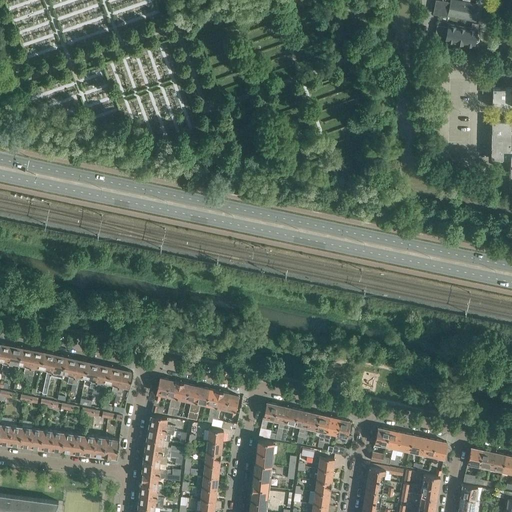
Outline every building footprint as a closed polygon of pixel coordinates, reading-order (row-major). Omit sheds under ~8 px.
[(435,0),(435,5),(433,12),(441,14),(446,15),(449,1),(446,0),(435,0)] [(454,0),(450,0),(448,15),(475,20),(478,5),(475,4),(454,0)] [(473,46),(474,41),(476,42),(478,40),(479,36),(478,34),(476,33),(477,29),(448,23),(446,34),(435,32),(434,38),(473,46)] [(511,107),(511,102),(511,101),(511,87),(492,87),(492,107),(511,107)] [(511,139),(511,119),(491,119),(491,139),(511,139)] [(510,158),(510,153),(511,153),(511,139),(491,139),(491,158),(510,158)] [(0,342),(0,359),(3,360),(1,369),(2,369),(0,379),(0,378),(0,386),(3,387),(6,370),(11,345),(0,342)] [(19,363),(22,347),(11,345),(6,370),(11,371),(13,361),(19,363)] [(28,374),(33,349),(22,347),(19,363),(25,364),(23,378),(27,379),(28,374)] [(41,367),(44,351),(33,349),(28,374),(33,375),(35,366),(41,367)] [(50,378),(55,354),(44,351),(41,367),(47,368),(45,377),(50,378)] [(55,354),(51,375),(62,378),(63,372),(66,356),(55,354)] [(72,383),(77,358),(66,356),(63,372),(69,373),(67,382),(72,383)] [(85,376),(88,361),(77,358),(72,383),(71,390),(75,391),(79,375),(85,376)] [(88,361),(85,376),(91,378),(89,387),(94,388),(100,363),(88,361)] [(107,381),(111,366),(100,363),(94,388),(93,395),(97,396),(101,380),(107,381)] [(116,393),(122,368),(111,366),(107,381),(113,383),(111,392),(116,393)] [(116,393),(114,403),(117,403),(121,394),(123,385),(129,386),(133,372),(132,371),(122,368),(116,393)] [(166,394),(170,379),(160,377),(159,377),(152,410),(162,412),(164,406),(158,405),(160,399),(159,399),(161,393),(166,394)] [(172,414),(179,381),(170,379),(166,394),(171,395),(167,413),(172,414)] [(186,399),(189,384),(179,381),(172,414),(177,415),(181,397),(186,399)] [(192,418),(199,386),(189,384),(186,399),(191,400),(187,417),(192,418)] [(197,419),(200,402),(206,403),(209,388),(199,386),(192,418),(197,419)] [(209,388),(206,403),(211,404),(207,421),(212,422),(219,390),(209,388)] [(18,393),(0,389),(0,390),(0,394),(17,398),(18,393)] [(220,406),(225,408),(229,393),(219,390),(212,422),(211,424),(221,426),(223,420),(217,419),(220,406)] [(234,416),(235,412),(239,395),(238,395),(229,393),(225,408),(231,409),(229,415),(234,416)] [(38,397),(21,394),(20,399),(37,402),(38,397)] [(58,402),(41,398),(40,403),(57,406),(58,402)] [(266,402),(261,422),(266,423),(268,417),(273,419),(277,404),(267,401),(266,402)] [(79,406),(62,402),(61,407),(78,411),(79,406)] [(271,432),(269,437),(275,438),(280,439),(287,406),(277,404),(274,419),(279,420),(276,433),(271,432)] [(289,422),(294,423),(298,408),(287,406),(280,439),(285,440),(289,422)] [(99,410),(82,407),(81,411),(98,415),(99,410)] [(298,408),(294,423),(300,425),(298,435),(296,442),(301,443),(303,436),(308,411),(298,408)] [(310,427),(315,428),(319,413),(308,411),(303,436),(307,437),(310,427)] [(151,413),(149,425),(174,429),(175,424),(166,423),(167,416),(151,413)] [(321,429),(317,446),(322,447),(323,441),(329,415),(319,413),(315,428),(321,429)] [(331,432),(336,433),(340,418),(329,415),(323,441),(328,442),(331,432)] [(336,433),(335,438),(341,439),(341,440),(346,442),(347,434),(350,421),(350,420),(340,418),(336,433)] [(223,420),(221,426),(231,429),(233,422),(228,421),(223,420)] [(1,423),(0,428),(0,440),(19,443),(22,425),(7,424),(1,423)] [(42,428),(22,425),(19,443),(40,446),(42,428)] [(149,425),(147,436),(163,439),(167,439),(168,433),(173,434),(174,429),(149,425)] [(380,443),(386,444),(389,429),(378,426),(377,427),(374,444),(379,445),(380,443)] [(269,437),(271,429),(260,427),(258,435),(269,437)] [(42,428),(40,446),(61,449),(63,431),(42,428)] [(209,428),(207,440),(222,442),(223,430),(209,428)] [(401,431),(389,429),(386,444),(385,449),(392,451),(393,448),(397,449),(401,431)] [(63,431),(61,449),(82,452),(84,434),(63,431)] [(403,448),(409,449),(412,434),(401,431),(397,449),(402,450),(403,448)] [(84,434),(82,452),(103,454),(105,436),(84,434)] [(424,436),(412,434),(409,449),(415,451),(415,453),(420,454),(424,436)] [(105,436),(103,454),(117,456),(119,438),(105,436)] [(147,436),(145,447),(170,451),(171,447),(162,445),(163,439),(147,436)] [(426,453),(432,454),(435,439),(424,436),(420,454),(425,455),(426,453)] [(266,511),(272,463),(273,463),(275,441),(258,439),(255,462),(254,461),(248,511),(266,511)] [(446,441),(435,439),(432,454),(438,456),(438,458),(443,459),(447,442),(446,441)] [(221,454),(222,442),(207,440),(206,452),(221,454)] [(333,446),(332,451),(345,454),(346,447),(334,445),(333,446)] [(470,447),(467,464),(472,465),(473,463),(479,464),(482,449),(471,446),(470,447)] [(143,459),(159,461),(160,454),(183,458),(184,454),(170,451),(145,447),(143,458),(143,459)] [(485,468),(490,469),(494,451),(482,449),(479,464),(485,466),(485,468)] [(496,468),(502,469),(506,454),(494,451),(490,469),(496,470),(496,468)] [(206,452),(205,464),(219,465),(221,454),(206,452)] [(375,460),(382,462),(383,455),(372,452),(370,459),(375,460)] [(294,477),(296,455),(290,454),(287,477),(294,477)] [(511,455),(506,454),(502,469),(508,471),(508,473),(511,474),(511,455)] [(318,468),(333,470),(334,458),(320,456),(318,468)] [(158,467),(159,461),(143,459),(142,470),(167,473),(168,469),(158,467)] [(369,465),(385,468),(389,469),(388,472),(402,474),(403,468),(370,462),(369,465)] [(218,477),(219,465),(205,464),(203,475),(218,477)] [(369,465),(367,476),(383,479),(385,468),(369,465)] [(331,482),(333,470),(318,468),(316,479),(331,482)] [(142,470),(141,482),(157,483),(157,477),(180,480),(181,475),(171,474),(167,473),(142,470)] [(438,486),(440,475),(424,473),(422,484),(438,486)] [(476,477),(477,475),(465,473),(463,480),(475,482),(476,477)] [(216,489),(218,477),(203,475),(202,487),(216,489)] [(382,490),(383,479),(367,476),(366,487),(382,490)] [(331,482),(316,479),(315,491),(329,493),(331,482)] [(140,491),(139,493),(165,496),(165,491),(156,490),(157,483),(141,482),(140,491)] [(460,495),(475,498),(480,498),(481,487),(463,483),(460,495)] [(438,486),(422,484),(420,494),(436,497),(438,486)] [(215,501),(216,489),(202,487),(201,499),(215,501)] [(366,487),(364,498),(380,500),(382,490),(366,487)] [(511,510),(511,491),(504,490),(503,497),(508,497),(506,509),(511,510)] [(328,505),(329,493),(315,491),(313,503),(328,505)] [(0,511),(56,511),(58,501),(0,493),(0,511)] [(139,493),(138,504),(154,506),(160,506),(162,507),(164,496),(139,493)] [(435,508),(436,497),(420,494),(419,505),(435,508)] [(460,495),(458,509),(473,511),(475,498),(460,495)] [(364,498),(362,508),(378,511),(380,500),(364,498)] [(210,511),(213,511),(215,501),(201,499),(199,511),(210,511)] [(326,511),(328,505),(313,503),(311,511),(326,511)]
